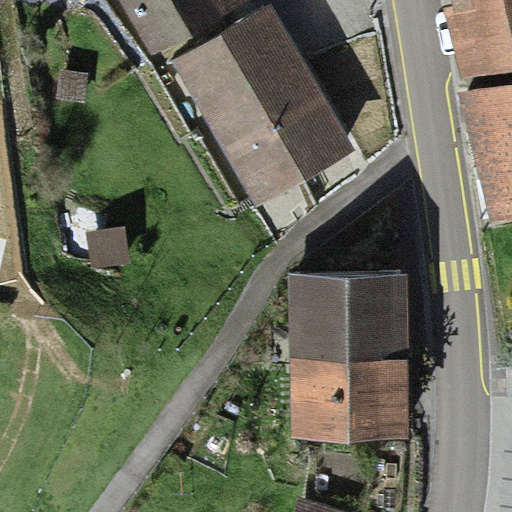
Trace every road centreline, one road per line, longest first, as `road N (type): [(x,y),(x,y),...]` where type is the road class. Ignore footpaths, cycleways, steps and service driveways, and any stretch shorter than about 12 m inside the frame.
road 1 (residential): [(141,511),(292,274),(401,169),(433,150)]
road 2 (residential): [(433,150),(460,277),(476,414),(471,511)]
road 3 (residential): [(400,0),(433,150)]
